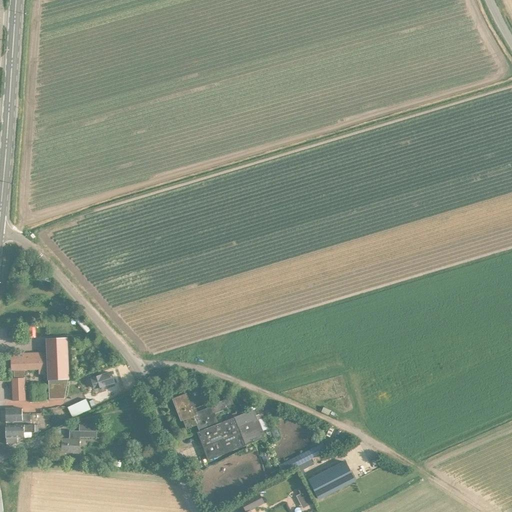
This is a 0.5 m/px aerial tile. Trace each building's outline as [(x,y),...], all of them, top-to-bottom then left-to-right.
[(65,338),(45,338),(45,353),(46,368),(47,399),(63,398),(67,379),(65,338)] [(11,358),(10,358),(10,370),(12,369),(12,378),(10,378),(11,389),(11,400),(24,399),(23,369),(37,369),(46,368),(45,353),(10,354),(11,358)] [(112,383),(109,372),(90,378),(94,389),(112,383)] [(185,393),(172,398),(180,419),(182,418),(185,427),(196,423),(197,426),(198,429),(216,420),(213,413),(232,405),(229,397),(209,404),(210,405),(196,411),(192,400),(189,401),(185,393)] [(86,401),(85,398),(66,407),(71,417),(89,408),(86,401)] [(91,399),(86,401),(89,408),(94,405),(91,399)] [(5,421),(21,420),(29,420),(29,413),(21,413),(21,407),(4,408),(5,421)] [(198,430),(195,431),(207,459),(244,444),(263,437),(260,430),(256,419),(260,418),(259,416),(256,410),(255,408),(233,416),(217,423),(217,421),(216,420),(198,429),(198,430)] [(78,452),(78,436),(95,437),(95,431),(95,423),(77,423),(77,430),(67,430),(67,438),(61,438),(60,451),(78,452)] [(33,424),(23,424),(5,425),(5,437),(5,443),(16,443),(17,442),(16,437),(23,436),(23,431),(37,431),(37,424),(33,424)] [(281,473),(324,451),(332,447),(329,441),(321,445),(320,442),(276,464),(281,473)] [(266,452),(260,455),(262,461),(269,458),(266,452)] [(307,479),(317,498),(353,479),(344,461),(307,479)] [(303,486),(296,489),(298,493),(304,505),(311,502),(303,486)] [(240,502),(244,510),(262,502),(257,493),(240,502)]
